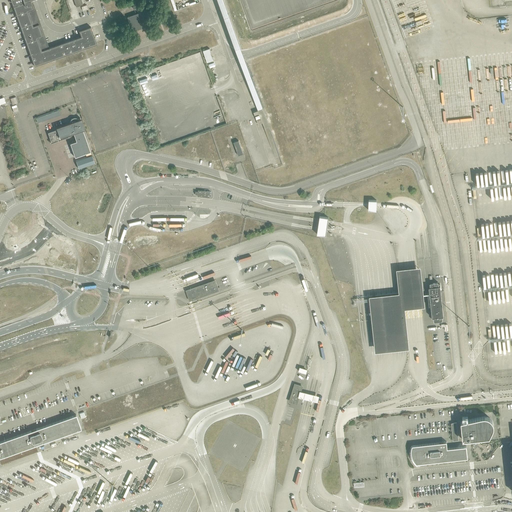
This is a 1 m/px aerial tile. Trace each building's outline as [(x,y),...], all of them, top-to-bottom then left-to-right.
[(29,0),(10,0),(34,66),(97,44),(90,27),(79,31),(81,36),(49,48),(32,1),(30,2),(29,0)] [(84,9),(78,11),(81,19),(86,17),(85,15),(90,13),(89,8),(84,10),(84,9)] [(138,13),(129,16),(127,17),(133,32),(143,28),(138,13)] [(204,50),(206,62),(213,61),(210,48),(204,50)] [(262,108),(256,87),(251,89),(258,109),(262,108)] [(36,117),(37,122),(61,114),(59,109),(36,117)] [(253,112),(258,124),(262,123),(257,110),(253,112)] [(90,152),(83,130),(85,129),(81,119),(79,120),(78,119),(77,118),(76,118),(75,117),(74,117),(74,118),(73,118),(72,118),(71,119),(70,120),(70,121),(70,122),(70,123),(56,128),(56,129),(47,133),(51,142),(50,142),(50,143),(51,143),(70,137),(69,135),(73,133),(76,141),(70,143),(72,149),(74,157),(90,152)] [(243,154),(238,141),(233,142),(238,156),(243,154)] [(94,163),(92,155),(76,161),(78,169),(94,163)] [(368,204),(368,210),(376,210),(376,204),(377,200),(368,200),(368,204)] [(317,231),(317,234),(326,235),(327,230),(328,222),(328,218),(319,216),(319,220),(318,228),(317,231)] [(425,306),(420,267),(397,269),(399,293),(367,297),(373,354),(407,350),(403,310),(425,306)] [(189,290),(189,291),(190,297),(192,298),(196,296),(195,295),(200,294),(200,295),(217,289),(214,281),(193,289),(193,288),(189,290)] [(430,283),(430,287),(429,287),(429,293),(427,293),(429,306),(431,306),(432,318),(434,317),(434,322),(442,321),(442,317),(443,316),(440,286),(439,286),(438,282),(430,283)] [(294,383),(288,401),(297,404),(303,386),(294,383)] [(318,401),(319,395),(300,391),(299,396),(318,401)] [(0,460),(1,463),(0,464),(1,464),(36,451),(34,445),(37,445),(81,429),(76,414),(0,441),(0,460)] [(489,437),(493,429),(494,425),(493,423),(493,422),(492,421),(491,419),(490,419),(487,417),(486,417),(481,417),(468,419),(464,421),(461,422),(463,440),(489,437)] [(468,458),(466,446),(448,448),(447,442),(424,444),(412,444),(411,447),(410,449),(410,452),(410,454),(411,457),(412,459),(413,461),(414,463),(416,465),(425,463),(468,458)]
